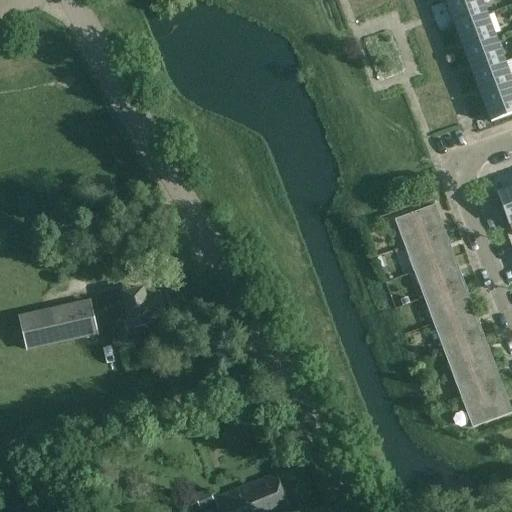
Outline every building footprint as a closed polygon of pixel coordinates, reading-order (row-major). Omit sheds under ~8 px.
[(457,27),(486,16),(480,0),(456,0),(448,3),(457,27)] [(495,40),(486,16),(457,27),(466,51),(495,40)] [(474,74),(503,63),(495,40),(466,51),(474,74)] [(511,87),(511,86),(503,63),(474,74),(483,98),(511,87)] [(511,114),(511,87),(483,98),(492,122),(511,114)] [(511,189),(498,195),(511,233),(511,189)] [(392,220),(403,247),(443,232),(438,219),(433,221),(428,209),(434,206),(433,204),(392,220)] [(403,247),(412,273),(447,259),(442,245),(447,243),(443,232),(403,247)] [(412,273),(422,299),(462,283),(458,271),(452,273),(447,259),(412,273)] [(462,283),(422,299),(432,324),(467,311),(462,297),(467,295),(462,283)] [(147,295),(145,288),(124,293),(131,327),(167,319),(161,292),(147,295)] [(27,350),(97,334),(89,302),(20,317),(27,350)] [(432,324),(442,350),(482,335),(477,323),(472,325),(467,311),(432,324)] [(482,335),(442,350),(452,376),(487,363),(481,349),(486,347),(482,335)] [(452,376),(462,402),(501,387),(497,374),(492,376),(487,363),(452,376)] [(506,398),(501,387),(462,402),(472,429),(511,413),(511,412),(506,414),(501,400),(506,398)] [(290,511),(276,476),(215,500),(219,511),(290,511)] [(204,494),(208,504),(215,502),(210,491),(204,494)]
